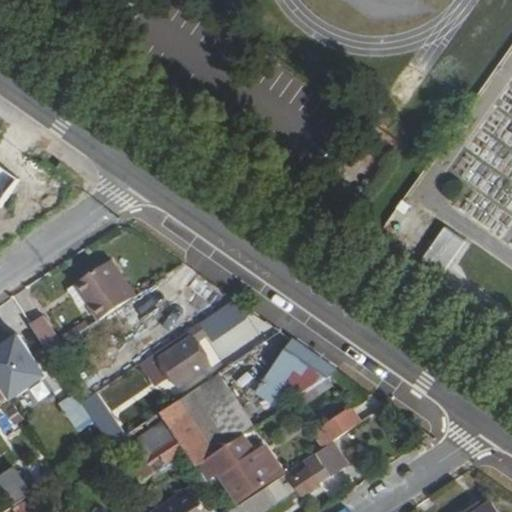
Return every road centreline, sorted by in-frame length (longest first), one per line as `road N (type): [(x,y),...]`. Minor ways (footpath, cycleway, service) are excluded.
road 1 (tertiary): [(490,425),(139,178)]
road 2 (tertiary): [(139,178),(0,80)]
road 3 (residential): [(139,178),(0,274)]
road 4 (residential): [(490,425),(366,511)]
